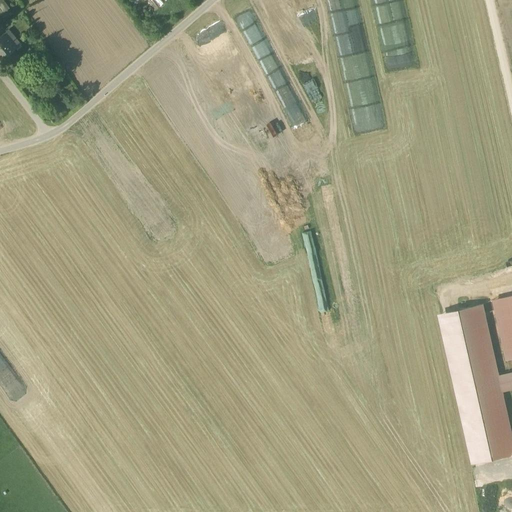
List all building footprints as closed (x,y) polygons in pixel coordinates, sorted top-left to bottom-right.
[(0,0),(0,14),(8,9),(1,0),(0,0)] [(8,30),(4,33),(13,44),(17,41),(8,30)] [(0,36),(0,56),(2,60),(21,44),(17,41),(13,44),(4,33),(0,36)] [(106,264),(63,200),(55,205),(97,269),(106,264)] [(511,357),(511,295),(493,300),(506,359),(511,357)] [(482,305),(441,314),(474,461),(511,452),(511,440),(501,392),(498,376),(482,305)] [(147,381),(155,376),(108,309),(100,315),(147,381)] [(511,372),(498,376),(501,392),(504,390),(511,388),(511,372)] [(214,452),(169,394),(161,400),(205,459),(214,452)]
